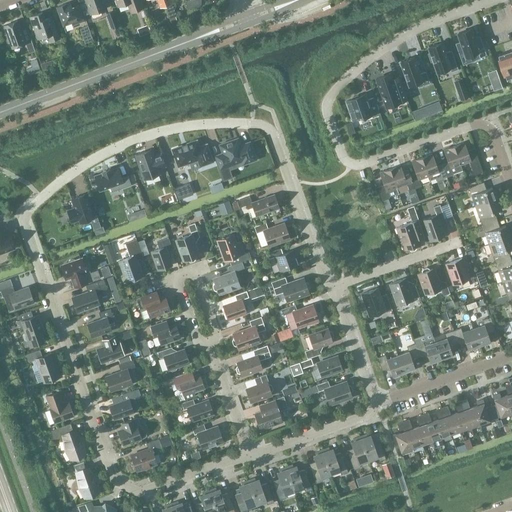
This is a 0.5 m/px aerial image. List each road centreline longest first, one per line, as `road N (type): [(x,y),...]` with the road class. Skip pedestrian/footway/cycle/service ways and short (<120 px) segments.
road 1 (residential): [(330,288),(271,131),(259,124),(192,126),(135,139),(58,181),(26,213),(25,231),(118,482),(140,492),(247,454)]
road 2 (residential): [(511,185),(487,126),(357,165),(343,158),(327,114),(337,87),(390,45),(493,0)]
road 3 (unclassified): [(0,113),(247,19)]
road 4 (residential): [(208,345),(190,325),(177,278),(195,278),(212,338)]
road 5 (residential): [(375,403),(511,356)]
road 6 (residential): [(247,454),(365,416),(375,403)]
road 7 (residential): [(330,288),(456,240)]
road 8 (residential): [(375,403),(330,288)]
